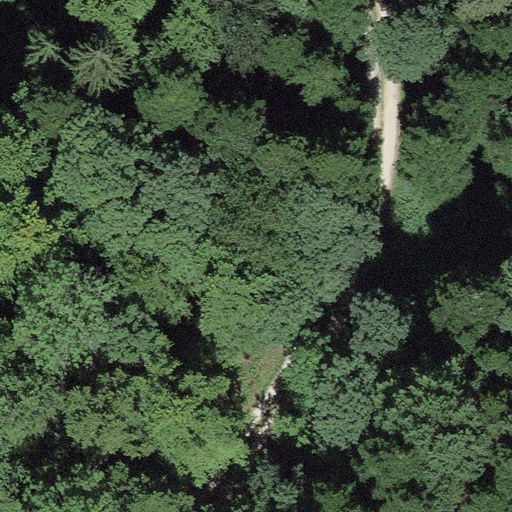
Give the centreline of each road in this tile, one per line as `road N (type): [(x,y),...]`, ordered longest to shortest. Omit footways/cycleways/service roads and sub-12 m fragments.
road 1 (track): [(193,511),(330,251),(379,134),(379,41),(368,0)]
road 2 (track): [(330,251),(511,237)]
